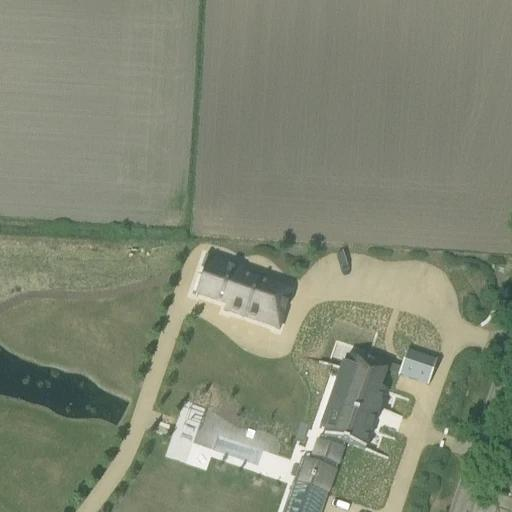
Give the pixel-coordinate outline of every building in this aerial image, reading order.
[(239,275),(202,262),(190,298),(223,310),(221,316),(275,334),(288,298),(237,281),(239,275)] [(178,347),(156,407),(214,428),(236,368),(178,347)] [(317,465),(308,490),(326,496),(327,491),(343,446),(363,453),(364,450),(363,450),(383,392),(379,391),(385,374),(383,373),(384,372),(397,376),(397,377),(398,378),(398,377),(426,386),(425,387),(427,388),(436,361),(435,360),(434,361),(407,352),(407,351),(406,350),(399,370),(386,365),(367,358),(364,367),(345,360),(342,367),(340,367),(318,430),(326,432),(324,437),(323,436),(322,439),(319,437),(310,462),(317,465)] [(361,511),(365,500),(329,490),(322,511),(361,511)] [(291,502),(287,511),(297,511),(300,505),(291,502)]
